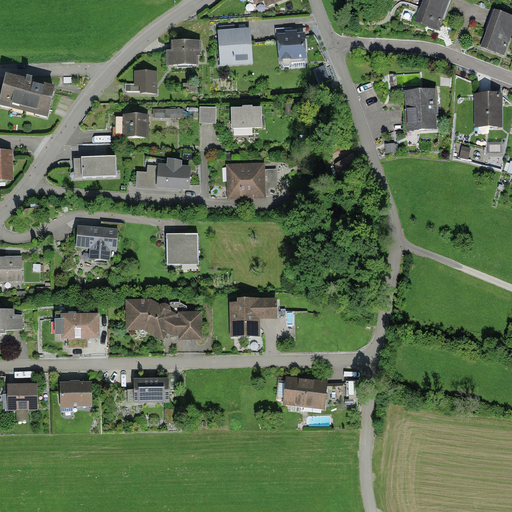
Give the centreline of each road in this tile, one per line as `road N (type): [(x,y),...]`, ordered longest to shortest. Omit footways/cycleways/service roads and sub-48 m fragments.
road 1 (residential): [(0,366),(377,359)]
road 2 (residential): [(333,47),(395,242),(377,359)]
road 3 (residential): [(333,47),(426,48),(511,78)]
road 4 (residential): [(377,359),(366,438),(372,511)]
road 5 (track): [(511,288),(395,242)]
road 6 (residential): [(202,0),(108,75)]
